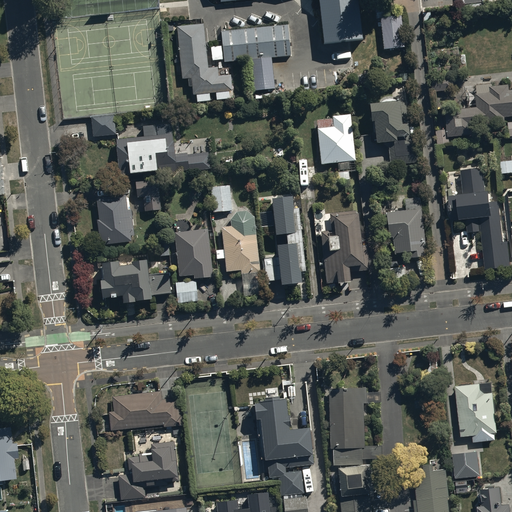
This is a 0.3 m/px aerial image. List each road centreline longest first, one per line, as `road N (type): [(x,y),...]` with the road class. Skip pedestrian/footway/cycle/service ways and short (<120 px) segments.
road 1 (residential): [(511,312),(59,365)]
road 2 (residential): [(17,0),(59,365)]
road 3 (residential): [(59,365),(75,511)]
